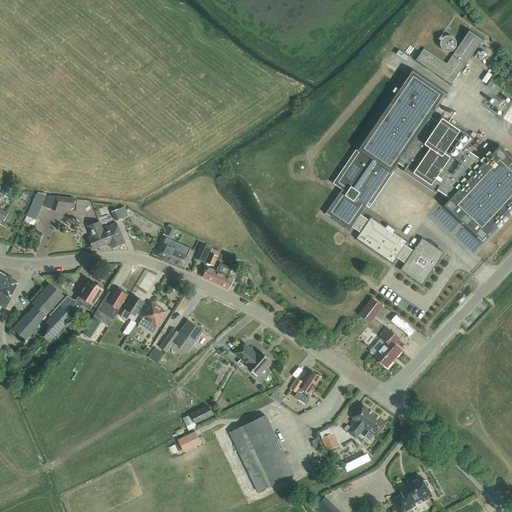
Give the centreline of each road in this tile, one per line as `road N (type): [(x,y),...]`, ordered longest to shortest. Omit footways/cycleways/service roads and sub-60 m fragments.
road 1 (tertiary): [(386,398),(255,311),(152,263),(114,256),(26,264)]
road 2 (tertiary): [(386,398),(511,259)]
road 3 (tertiary): [(507,511),(386,398)]
